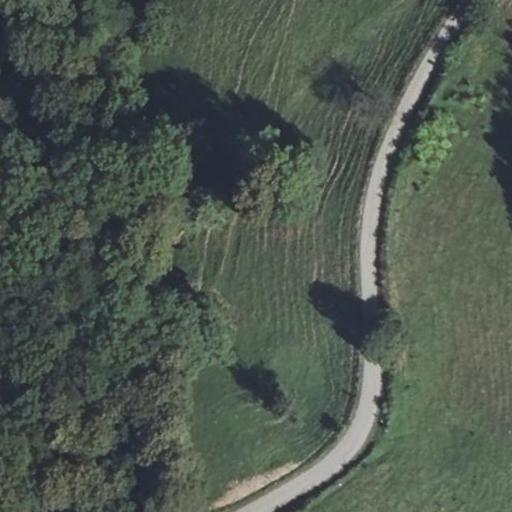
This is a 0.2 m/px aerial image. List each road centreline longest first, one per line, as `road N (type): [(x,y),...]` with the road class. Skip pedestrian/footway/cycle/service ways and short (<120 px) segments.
road 1 (unclassified): [(470,0),(423,67),(388,152),(368,238),(373,349)]
road 2 (unclassified): [(250,511),(347,451),(362,425),(373,349)]
